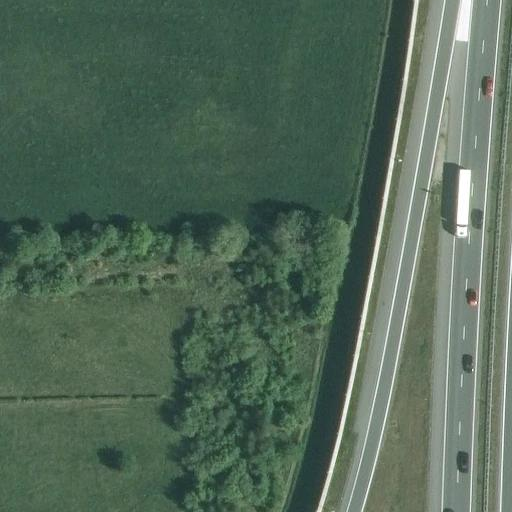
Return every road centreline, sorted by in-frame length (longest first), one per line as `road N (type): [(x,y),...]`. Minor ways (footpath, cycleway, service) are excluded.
road 1 (motorway): [(452,0),(382,401),(352,511)]
road 2 (motorway): [(490,0),(455,511)]
